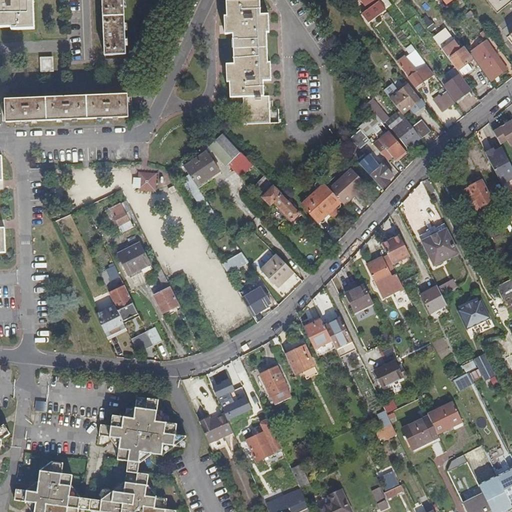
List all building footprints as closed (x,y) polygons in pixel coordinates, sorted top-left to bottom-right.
[(0,0),(0,27),(13,27),(13,30),(36,29),(35,0),(0,0)] [(102,0),(105,56),(126,55),(124,0),(102,0)] [(377,0),(360,0),(362,2),(364,0),(367,0),(373,8),(363,15),(368,23),(385,10),(377,0)] [(511,1),(511,0),(485,0),(497,14),(511,1)] [(243,97),(244,125),(270,124),(269,96),(263,96),(263,84),(263,82),(271,81),(271,63),(267,63),(267,33),(269,33),(269,15),(262,15),(262,10),(261,1),(227,2),(227,16),(224,17),(225,26),(225,34),(233,34),(234,65),(226,65),(226,74),(227,83),(230,83),(230,98),(243,97)] [(436,43),(457,72),(471,61),(458,43),(455,44),(448,34),(436,43)] [(506,70),(486,41),(471,52),(491,81),(506,70)] [(422,82),(433,74),(413,47),(407,51),(410,55),(398,64),(418,91),(425,86),(422,82)] [(51,66),(51,57),(41,57),(41,66),(51,66)] [(464,96),(471,91),(460,75),(444,87),(455,102),(462,97),(464,96)] [(390,99),(396,106),(397,105),(403,113),(419,101),(408,86),(390,99)] [(442,113),(455,104),(447,93),(440,98),(439,96),(433,100),(442,113)] [(6,100),(7,122),(7,123),(129,118),(128,95),(6,100)] [(374,114),(383,124),(385,122),(407,149),(420,138),(405,119),(402,121),(396,114),(389,120),(373,101),(367,106),(374,114)] [(511,121),(494,133),(500,145),(508,142),(511,147),(511,146),(511,121)] [(413,128),(421,139),(429,132),(421,122),(413,128)] [(364,123),(358,128),(368,139),(374,134),(364,123)] [(373,145),(385,158),(390,153),(392,156),(395,160),(405,152),(388,132),(373,145)] [(242,153),(223,134),(209,148),(227,167),(229,165),(242,153)] [(493,150),(485,154),(486,157),(501,186),(511,180),(511,168),(502,149),(495,153),(493,150)] [(242,153),(229,165),(241,177),(253,165),(242,153)] [(206,154),(184,169),(189,176),(197,188),(219,172),(206,154)] [(363,168),(382,189),(390,182),(388,180),(393,176),(382,164),(379,167),(372,160),(363,168)] [(341,202),(345,206),(354,197),(353,196),(365,184),(351,170),(329,190),(341,202)] [(141,189),(138,190),(155,191),(156,174),(139,173),(139,179),(141,179),(141,189)] [(197,188),(189,176),(184,183),(210,221),(217,216),(197,188)] [(265,177),(253,188),(270,206),(270,205),(289,224),(300,213),(279,191),(265,177)] [(456,195),(467,218),(476,213),(475,211),(491,203),(479,179),(468,185),(470,188),(456,195)] [(353,196),(354,197),(367,186),(365,184),(353,196)] [(319,223),(341,202),(329,190),(325,185),(302,206),(310,214),(319,223)] [(129,219),(125,212),(116,216),(119,223),(129,219)] [(458,255),(444,227),(420,239),(434,266),(458,255)] [(391,265),(410,257),(399,236),(381,244),(386,256),(391,265)] [(150,266),(139,244),(118,254),(128,276),(150,266)] [(278,289),(295,273),(277,255),(261,271),(278,289)] [(391,265),(386,256),(367,266),(383,298),(402,289),(396,276),(391,265)] [(229,260),(223,264),(226,269),(232,266),(229,260)] [(121,278),(115,266),(107,270),(111,279),(114,277),(114,279),(116,278),(117,280),(121,278)] [(167,282),(165,278),(161,280),(165,289),(169,287),(170,287),(167,282)] [(511,298),(511,297),(511,296),(511,279),(496,288),(506,309),(511,306),(511,298)] [(124,286),(109,293),(123,321),(138,314),(124,286)] [(364,286),(349,293),(358,311),(361,309),(372,303),(364,286)] [(169,287),(165,289),(154,295),(163,313),(178,306),(169,287)] [(446,305),(437,287),(421,295),(430,313),(446,305)] [(259,289),(243,299),(253,316),(269,306),(259,289)] [(358,311),(349,293),(345,296),(353,313),(358,311)] [(466,330),(490,319),(481,300),(473,304),(472,303),(465,307),(457,311),(466,330)] [(114,305),(96,314),(106,337),(125,328),(114,305)] [(351,341),(341,319),(324,327),(331,341),(339,358),(349,353),(345,345),(351,341)] [(314,350),(331,341),(324,327),(321,321),(304,329),(314,350)] [(125,328),(106,337),(108,340),(127,331),(125,328)] [(149,337),(154,346),(163,342),(156,329),(148,333),(149,337)] [(356,350),(351,341),(345,345),(349,353),(356,350)] [(305,346),(285,355),(295,376),(314,367),(305,346)] [(487,380),(496,376),(485,355),(474,360),(485,381),(487,380)] [(402,377),(395,362),(375,372),(382,387),(402,377)] [(287,389),(277,367),(261,375),(271,397),(287,389)] [(460,391),(473,385),(468,374),(455,380),(460,391)] [(218,383),(211,386),(220,403),(227,400),(218,383)] [(126,471),(137,472),(140,451),(161,454),(163,444),(184,446),(185,435),(175,434),(177,423),(155,420),(157,399),(135,396),(133,418),(111,415),(110,427),(99,425),(98,435),(110,437),(119,438),(116,459),(127,461),(126,471)] [(36,401),(36,410),(46,411),(47,401),(36,401)] [(395,401),(384,405),(388,413),(398,409),(395,401)] [(453,403),(443,408),(452,428),(463,423),(453,403)] [(452,428),(443,408),(428,415),(428,416),(438,435),(452,428)] [(391,424),(387,414),(385,412),(378,416),(384,428),(391,424)] [(200,422),(209,443),(233,432),(224,413),(210,420),(209,418),(200,422)] [(413,449),(438,437),(438,435),(428,416),(403,429),(413,449)] [(281,452),(282,449),(269,421),(268,420),(265,421),(263,422),(262,423),(261,424),(265,432),(241,443),(246,453),(243,454),(246,460),(254,457),(256,462),(274,453),(275,454),(278,453),(281,452)] [(0,439),(10,433),(4,424),(0,427),(0,439)] [(396,434),(391,424),(384,428),(375,432),(378,438),(384,436),(386,438),(396,434)] [(451,462),(447,472),(456,492),(465,488),(460,478),(462,477),(454,460),(451,462)] [(84,510),(86,498),(69,496),(72,474),(61,473),(62,463),(50,461),(39,470),(36,492),(15,489),(14,500),(35,503),(33,511),(78,511),(79,509),(84,510)] [(301,465),(292,469),(301,488),(310,484),(301,465)] [(137,472),(126,471),(123,493),(102,490),(100,500),(86,498),(84,510),(101,511),(175,511),(175,510),(165,509),(166,498),(145,496),(148,474),(137,472)] [(399,485),(395,478),(383,484),(386,491),(399,485)] [(510,505),(511,504),(511,484),(502,489),(510,505)] [(399,493),(403,491),(401,486),(384,493),(387,498),(398,493),(399,493)] [(476,511),(465,488),(456,492),(466,511),(476,511)] [(388,507),(379,489),(372,492),(381,511),(388,507)] [(351,511),(341,492),(329,498),(332,504),(317,511),(351,511)]
